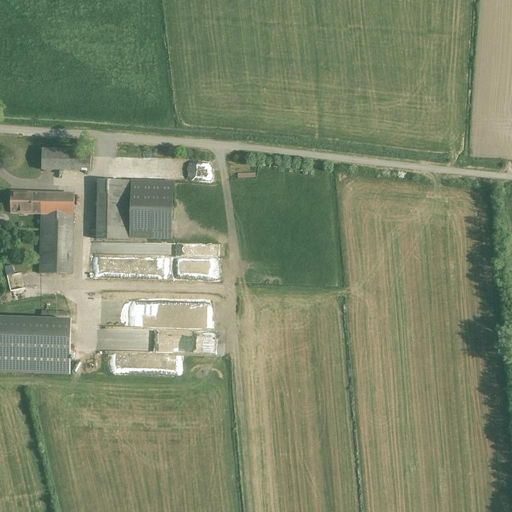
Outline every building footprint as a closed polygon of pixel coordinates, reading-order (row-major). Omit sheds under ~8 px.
[(54,150),(42,149),(41,170),(53,171),(54,150)] [(91,151),(54,150),(53,171),(90,172),(91,151)] [(173,183),(98,181),(97,240),(129,241),(129,238),(171,239),(173,183)] [(32,193),(11,192),(10,213),(31,214),(32,193)] [(73,195),(32,193),(31,214),(40,214),(73,215),(73,195)] [(73,215),(40,214),(40,274),(71,275),(73,215)] [(219,258),(220,245),(189,244),(189,249),(191,249),(191,257),(219,258)] [(12,266),(5,267),(7,277),(14,275),(12,266)] [(71,321),(0,318),(0,370),(69,373),(71,321)]
